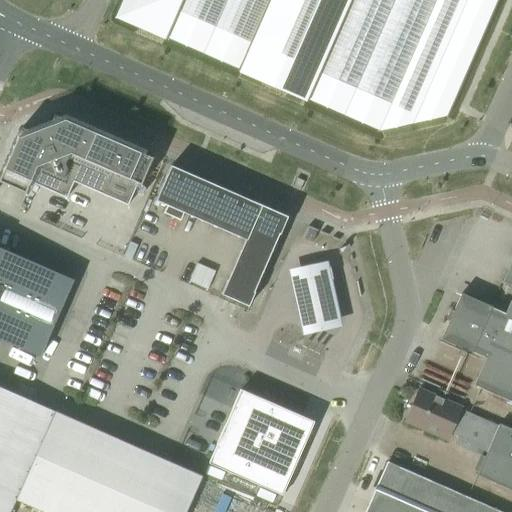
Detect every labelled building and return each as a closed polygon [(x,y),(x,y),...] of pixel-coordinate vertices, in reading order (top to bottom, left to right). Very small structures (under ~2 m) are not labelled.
[(120,0),(112,19),(158,39),(157,41),(233,75),(234,72),(304,103),(303,105),(372,135),(441,120),(488,0),(120,0)] [(22,128),(0,177),(0,182),(25,193),(30,182),(66,198),(73,182),(127,205),(137,183),(141,185),(152,158),(54,115),(49,126),(32,132),(22,128)] [(288,217),(269,209),(260,205),(260,206),(198,179),(195,185),(180,179),(183,171),(170,166),(155,201),(167,206),(163,213),(180,220),(184,212),(246,238),(221,295),(249,307),(288,217)] [(310,229),(305,239),(312,243),(317,232),(310,229)] [(73,279),(0,247),(0,340),(39,357),(73,279)] [(511,257),(502,282),(511,286),(511,299),(505,315),(492,309),(493,307),(462,294),(441,340),(473,354),(473,352),(486,358),(474,386),(511,402),(511,257)] [(342,325),(328,260),(289,269),(303,333),(342,325)] [(197,262),(191,281),(216,289),(222,270),(197,262)] [(185,511),(201,476),(52,411),(0,388),(0,511),(9,511),(15,500),(43,511),(185,511)] [(511,430),(500,425),(498,428),(461,411),(462,408),(420,389),(405,421),(448,441),(453,430),(460,433),(455,444),(484,458),(476,475),(511,491),(511,430)] [(241,390),(232,408),(209,463),(282,495),(314,422),(241,390)] [(498,511),(388,462),(365,511),(498,511)]
